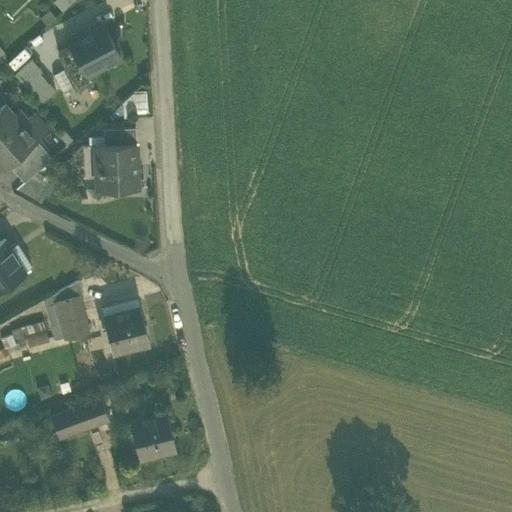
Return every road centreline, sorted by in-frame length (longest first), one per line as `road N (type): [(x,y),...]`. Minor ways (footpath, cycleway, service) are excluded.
road 1 (residential): [(160,0),(175,280)]
road 2 (residential): [(175,280),(232,511)]
road 3 (residential): [(175,280),(0,194)]
